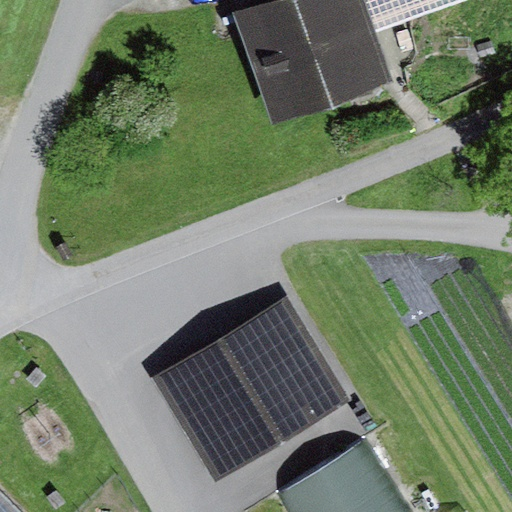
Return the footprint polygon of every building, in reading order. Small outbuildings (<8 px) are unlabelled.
[(234,0),(241,18),(291,0),(360,0),(361,1),(363,0),(234,0)] [(360,0),(291,0),(241,18),(281,130),(393,89),(361,1),(360,0)] [(287,299),(155,379),(219,483),(351,403),(287,299)] [(414,511),(373,444),(283,498),(291,511),(414,511)] [(29,511),(0,482),(0,511),(29,511)]
